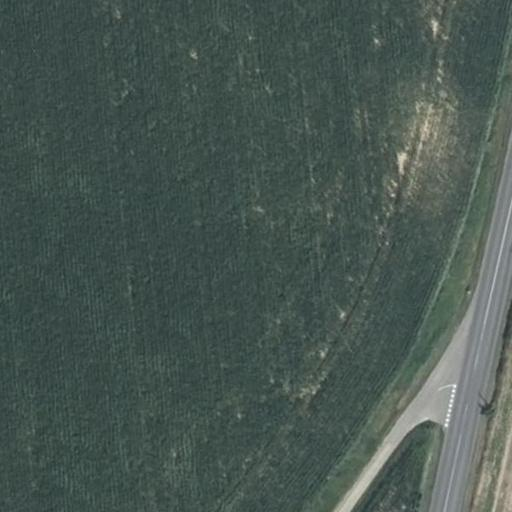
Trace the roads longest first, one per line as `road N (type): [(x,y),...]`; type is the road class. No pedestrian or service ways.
road 1 (residential): [(348,511),(479,342)]
road 2 (secondary): [(511,167),(479,342)]
road 3 (secondary): [(479,342),(441,511)]
